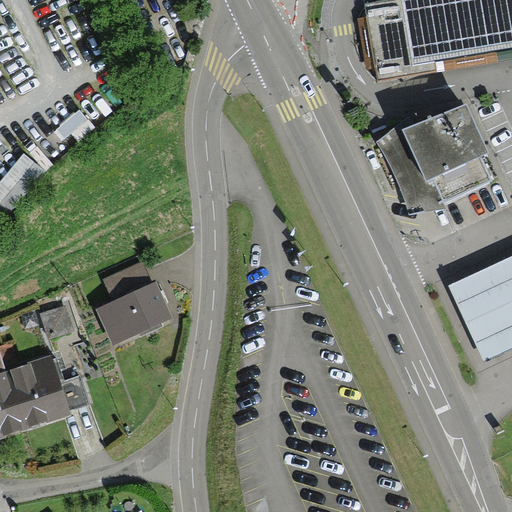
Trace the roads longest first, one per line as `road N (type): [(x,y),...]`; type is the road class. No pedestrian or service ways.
road 1 (primary): [(484,511),(451,425),(259,30)]
road 2 (unclassified): [(190,439),(212,230),(203,102),(221,67),(259,30)]
road 3 (residential): [(190,439),(124,474),(33,494),(0,492)]
